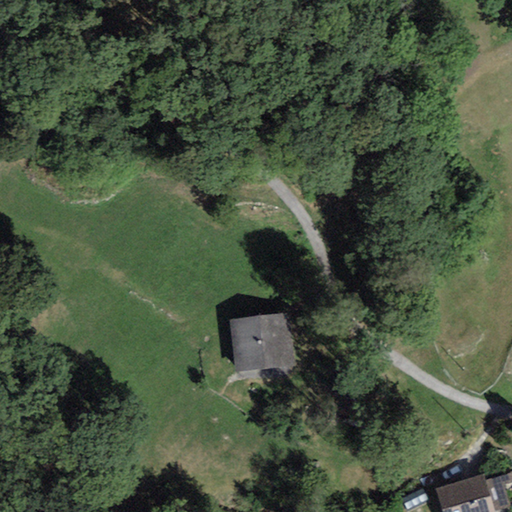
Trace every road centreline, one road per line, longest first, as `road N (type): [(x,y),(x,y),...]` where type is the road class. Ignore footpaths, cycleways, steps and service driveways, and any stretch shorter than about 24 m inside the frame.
road 1 (track): [(37,0),(121,72),(272,173),(307,208),(338,308)]
road 2 (track): [(511,412),(471,401),(374,345),(338,308)]
